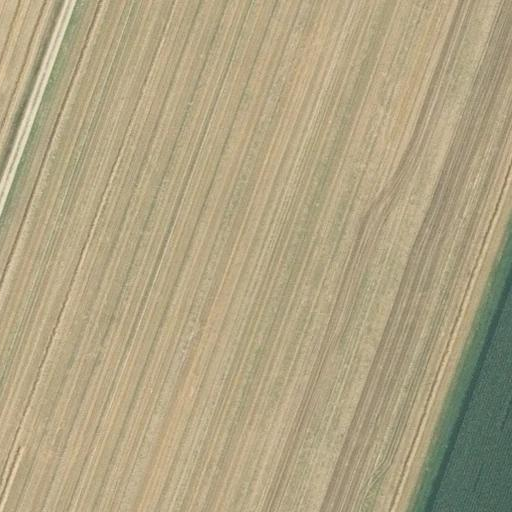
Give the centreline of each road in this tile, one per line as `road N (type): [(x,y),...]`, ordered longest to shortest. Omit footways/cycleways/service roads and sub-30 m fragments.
road 1 (track): [(511,255),(420,511)]
road 2 (track): [(70,0),(0,200)]
